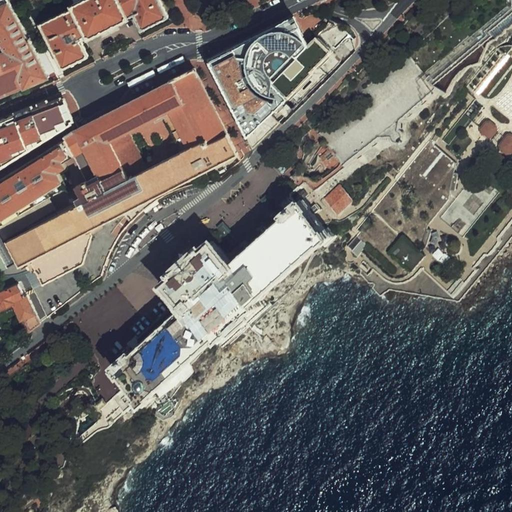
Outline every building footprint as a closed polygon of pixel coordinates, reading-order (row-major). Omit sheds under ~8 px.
[(0,0),(0,97),(50,73),(13,0),(0,0)] [(86,0),(40,24),(62,66),(88,54),(80,38),(131,12),(140,30),(168,16),(158,0),(86,0)] [(312,7),(206,59),(231,105),(255,148),(296,107),(269,80),(327,21),(312,7)] [(330,53),(316,39),(274,80),(288,94),(330,53)] [(350,244),(389,279),(403,284),(415,280),(425,270),(458,295),(511,227),(511,45),(500,47),(343,183),(357,200),(360,211),(361,231),(350,244)] [(215,180),(220,176),(223,172),(240,159),(193,70),(70,136),(87,171),(90,179),(76,185),(76,202),(4,239),(23,274),(33,287),(48,316),(94,281),(110,252),(120,225),(133,212),(178,188),(215,180)] [(0,163),(72,121),(62,98),(24,109),(0,119),(0,163)] [(0,177),(0,218),(65,177),(63,169),(69,166),(67,160),(87,171),(70,136),(0,177)] [(324,199),(338,215),(355,200),(341,184),(324,199)] [(276,196),(273,191),(264,199),(267,203),(276,196)] [(157,286),(178,309),(109,370),(136,402),(329,232),(298,198),(294,202),(289,206),(228,259),(211,239),(185,261),(157,286)] [(237,239),(224,223),(217,229),(230,245),(237,239)] [(21,283),(0,292),(0,312),(13,306),(22,323),(28,320),(32,329),(41,324),(21,283)]
